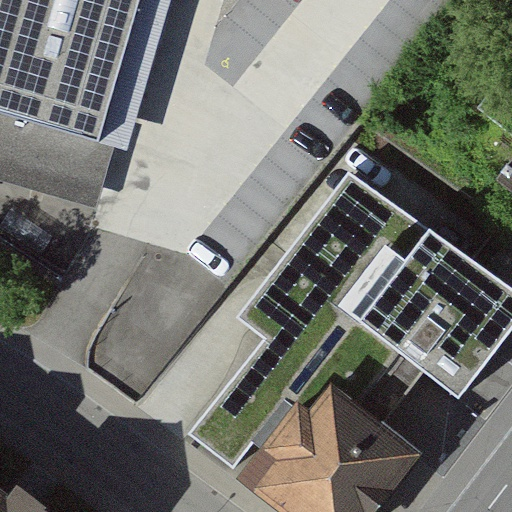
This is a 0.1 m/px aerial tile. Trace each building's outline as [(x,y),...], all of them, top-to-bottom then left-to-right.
[(0,0),(0,184),(100,213),(118,152),(0,118),(0,0)] [(394,0),(284,0),(386,30),(394,0)] [(511,177),(498,194),(511,205),(511,177)] [(511,336),(511,295),(359,181),(255,319),(272,332),(190,441),(285,511),(374,511),(412,463),(312,388),(350,338),(453,415),(511,336)] [(0,511),(21,511),(0,496),(0,511)]
